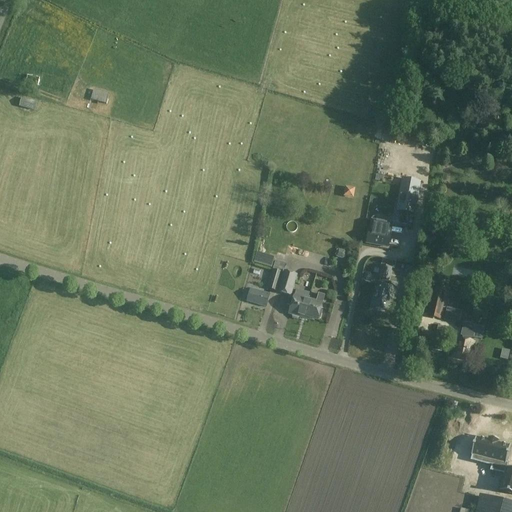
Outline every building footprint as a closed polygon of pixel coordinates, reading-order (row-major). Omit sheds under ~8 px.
[(88,95),(101,97),(103,87),(90,84),(88,95)] [(21,98),(19,107),(35,111),(37,102),(21,98)] [(396,211),(415,215),(421,182),(402,179),(396,211)] [(354,190),(346,189),(345,196),(352,197),(354,190)] [(374,209),(374,212),(386,212),(386,202),(367,201),(367,209),(374,209)] [(369,231),(367,243),(388,247),(390,235),(389,235),(391,225),(372,221),(370,232),(369,231)] [(269,261),(278,263),(279,258),(271,255),(269,261)] [(382,266),(379,278),(389,281),(392,269),(382,266)] [(271,273),(269,279),(266,290),(276,293),(281,276),(271,273)] [(289,297),(295,276),(283,273),(278,294),(289,297)] [(385,287),(378,285),(372,308),(386,311),(389,300),(390,300),(394,285),(386,283),(385,287)] [(447,289),(435,286),(429,313),(438,315),(441,300),(444,301),(447,289)] [(251,290),(248,302),(265,307),(269,295),(251,290)] [(307,316),(318,320),(318,318),(320,319),(322,312),(320,311),(322,304),(322,303),(324,296),(319,294),(316,302),(305,298),(303,306),(309,308),(307,316)] [(303,306),(305,298),(295,295),(289,314),(292,315),(292,317),(298,319),(300,317),(306,319),(307,316),(309,308),(303,306)] [(444,321),(460,325),(463,312),(448,308),(444,321)] [(395,329),(392,320),(383,324),(386,332),(395,329)] [(462,336),(461,340),(457,339),(454,357),(471,360),(474,342),(470,341),(471,338),(472,338),(474,326),(463,324),(461,336),(462,336)] [(511,495),(511,469),(507,469),(508,464),(506,463),(511,447),(498,444),(498,441),(489,438),(488,441),(476,438),(471,456),(473,456),(471,461),(492,466),(491,471),(504,474),(500,492),(511,495)]
